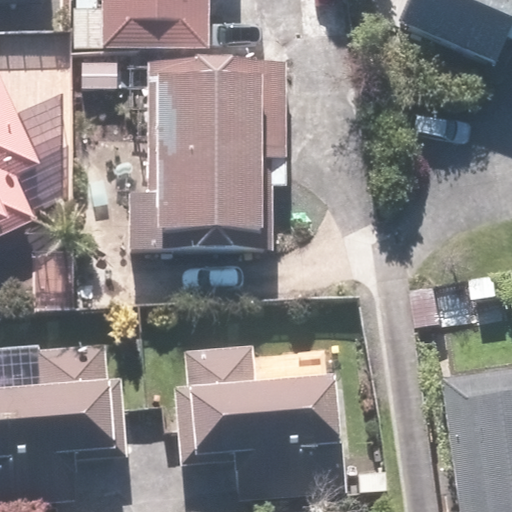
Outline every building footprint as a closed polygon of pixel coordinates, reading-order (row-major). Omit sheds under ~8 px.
[(0,0),(0,10),(47,13),(47,0),(0,0)] [(101,0),(102,14),(76,14),(75,57),(215,58),(215,0),(101,0)] [(511,0),(416,0),(403,32),(500,72),(511,44),(511,0)] [(123,102),(124,63),(74,62),(73,100),(123,102)] [(118,254),(269,258),(274,118),(289,118),(290,68),(124,63),(123,102),(121,149),(171,150),(169,203),(120,201),(118,254)] [(0,241),(42,223),(24,183),(45,174),(3,80),(0,80),(0,241)] [(0,511),(81,509),(81,463),(125,462),(123,388),(112,388),(111,346),(43,347),(43,390),(0,390),(0,511)] [(190,391),(174,392),(175,469),(239,468),(239,501),(312,500),(311,462),(343,461),(342,392),(261,393),(260,350),(189,351),(190,391)] [(511,511),(511,375),(452,382),(466,511),(511,511)]
